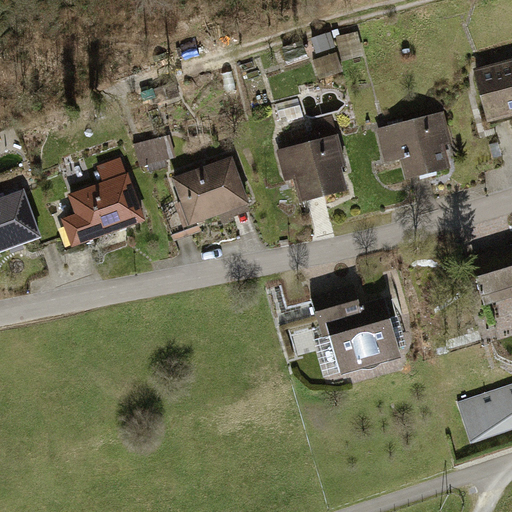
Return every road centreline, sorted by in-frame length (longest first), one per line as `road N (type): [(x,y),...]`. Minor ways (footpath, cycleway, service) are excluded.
road 1 (residential): [(0,314),(360,246),(511,200)]
road 2 (track): [(353,511),(496,464)]
